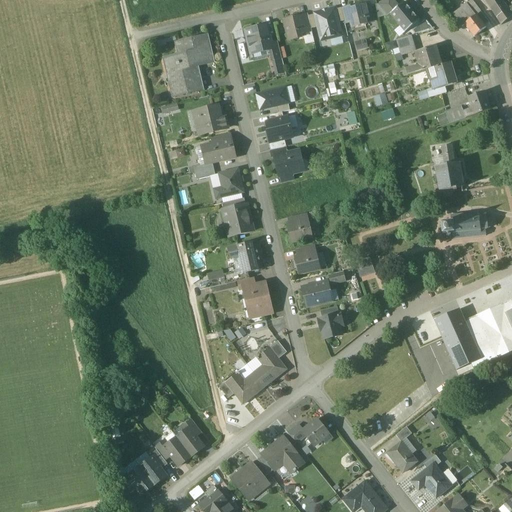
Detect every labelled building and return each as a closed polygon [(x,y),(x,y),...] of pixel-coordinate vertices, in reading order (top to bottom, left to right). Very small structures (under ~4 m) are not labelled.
[(388,16),(399,7),(392,0),(385,0),(379,6),(388,16)] [(447,7),(441,0),(436,0),(435,1),(442,11),(447,7)] [(472,0),(471,0),(463,7),(464,7),(466,10),(469,8),(474,15),(475,14),(476,15),(481,11),(472,0)] [(511,15),(511,14),(502,0),(484,0),(502,24),(511,15)] [(368,1),(355,4),(355,7),(350,8),(349,8),(350,14),(348,14),(350,22),(352,28),(366,24),(365,19),(370,18),(372,16),(368,1)] [(406,32),(420,21),(404,3),(399,7),(391,14),(406,32)] [(350,6),(341,9),(344,21),(345,24),(350,22),(348,14),(350,14),(349,8),(350,8),(350,6)] [(463,7),(453,14),(461,26),(464,24),(473,36),(485,27),(476,15),(475,14),(474,15),(469,8),(466,10),(464,7),(463,7)] [(335,10),(338,23),(344,21),(341,9),(335,10)] [(335,10),(315,15),(318,28),(321,38),(329,36),(330,40),(342,36),(338,23),(335,10)] [(308,15),(301,17),(305,30),(304,30),(305,32),(312,31),(311,29),(308,17),(308,15)] [(315,15),(308,17),(311,29),(318,28),(315,15)] [(297,17),(284,21),(285,28),(288,40),(298,38),(297,31),(304,30),(305,30),(301,17),(301,16),(297,17)] [(267,26),(253,30),(251,29),(247,30),(245,33),(246,37),(248,39),(251,52),(262,50),(263,52),(269,51),(272,50),(271,43),(267,26)] [(206,36),(175,43),(178,55),(168,57),(176,95),(173,96),(173,98),(201,90),(196,66),(212,63),(206,36)] [(411,37),(397,41),(401,53),(401,54),(415,50),(411,37)] [(277,42),(271,43),(272,50),(269,51),(272,62),(282,59),(277,42)] [(435,47),(415,52),(419,66),(406,70),(405,70),(407,76),(427,70),(441,66),(435,47)] [(401,54),(401,53),(395,55),(399,69),(405,67),(401,54)] [(441,66),(427,70),(433,88),(433,91),(445,87),(457,83),(451,63),(441,66)] [(335,64),(322,66),(324,81),(336,79),(335,64)] [(445,87),(433,91),(433,88),(427,90),(429,98),(446,93),(445,87)] [(289,104),(285,88),(257,95),(261,111),(277,107),(288,104),(289,104)] [(374,97),(377,106),(389,103),(386,93),(374,97)] [(484,93),(467,98),(471,109),(463,112),(465,119),(489,110),(486,101),(484,93)] [(164,115),(180,111),(178,103),(162,108),(164,115)] [(289,111),(288,104),(277,107),(278,114),(289,111)] [(217,107),(199,112),(200,116),(195,117),(198,131),(211,128),(212,132),(227,128),(225,117),(220,118),(217,107)] [(449,125),(465,119),(463,112),(461,108),(445,113),(446,115),(449,123),(449,125)] [(392,110),(381,113),(383,120),(394,117),(392,110)] [(282,113),(269,116),(270,122),(283,118),(282,113)] [(350,128),(358,125),(355,114),(347,117),(350,128)] [(449,123),(446,115),(437,118),(440,126),(449,123)] [(270,122),(266,123),(268,132),(267,132),(270,143),(270,144),(284,140),(292,138),(287,118),(283,118),(270,122)] [(230,135),(214,138),(215,144),(231,140),(230,135)] [(215,144),(202,147),(206,164),(212,163),(235,157),(231,140),(215,144)] [(284,140),(270,144),(270,143),(269,143),(271,151),(285,148),(286,147),(284,140)] [(451,145),(434,148),(437,167),(454,164),(451,145)] [(285,148),(271,151),(272,158),(275,158),(275,157),(287,154),(285,148)] [(404,168),(430,160),(426,148),(400,156),(404,168)] [(287,154),(275,157),(275,158),(280,178),(292,175),(300,173),(299,167),(302,162),(299,151),(287,154)] [(206,164),(194,167),(196,174),(214,169),(212,163),(206,164)] [(454,164),(437,167),(438,175),(435,176),(436,181),(439,181),(441,192),(462,188),(458,163),(454,164)] [(214,169),(196,174),(197,180),(215,176),(214,169)] [(238,169),(219,173),(223,188),(214,190),(216,199),(243,193),(238,169)] [(292,175),(280,178),(282,184),(294,181),(292,175)] [(244,199),(222,204),(223,210),(224,210),(245,204),(244,199)] [(245,204),(224,210),(223,210),(226,222),(232,220),(236,236),(253,232),(246,204),(245,204)] [(479,213),(450,216),(451,222),(441,223),(443,234),(445,234),(446,237),(449,237),(451,235),(451,234),(452,233),(453,240),(482,237),(482,236),(486,236),(485,230),(487,230),(486,228),(488,228),(490,228),(491,226),(492,225),(492,223),(491,221),(490,220),(488,219),(486,219),(485,213),(479,214),(479,213)] [(306,214),(288,218),(290,225),(290,226),(307,222),(306,214)] [(307,222),(290,226),(290,225),(287,226),(291,242),(311,238),(307,222)] [(255,242),(228,248),(230,259),(239,257),(240,262),(237,262),(239,271),(240,275),(248,273),(262,269),(255,242)] [(313,246),(296,250),(298,257),(298,258),(315,254),(313,246)] [(315,254),(298,258),(298,257),(295,258),(298,274),(319,269),(315,254)] [(369,259),(363,261),(368,275),(374,273),(369,259)] [(363,261),(356,263),(361,277),(368,275),(363,261)] [(240,275),(239,271),(231,273),(233,283),(237,282),(249,279),(248,273),(240,275)] [(343,272),(329,276),(331,285),(345,282),(343,272)] [(249,279),(237,282),(239,291),(243,290),(242,289),(255,286),(255,285),(253,278),(249,279)] [(326,283),(302,288),(307,308),(329,303),(327,295),(329,295),(330,293),(330,290),(327,288),(326,283)] [(262,284),(255,285),(255,286),(242,289),(243,290),(247,307),(250,306),(252,315),(260,313),(261,316),(272,314),(269,300),(266,301),(262,284)] [(511,299),(464,321),(482,360),(471,365),(474,370),(511,352),(511,329),(505,314),(511,310),(511,299)] [(337,307),(320,311),(322,319),(339,315),(337,307)] [(434,321),(457,371),(471,365),(482,360),(464,321),(459,310),(434,321)] [(322,319),(318,320),(321,332),(322,331),(324,340),(341,336),(339,327),(343,326),(340,315),(339,315),(322,319)] [(277,342),(269,348),(278,359),(286,353),(277,342)] [(278,359),(269,348),(258,357),(257,358),(258,360),(263,366),(253,373),(265,388),(287,370),(278,359)] [(253,373),(244,381),(239,375),(238,373),(236,374),(225,383),(234,394),(243,405),(265,388),(253,373)] [(225,383),(219,388),(228,399),(234,394),(225,383)] [(191,419),(180,428),(184,432),(189,428),(196,438),(202,434),(191,419)] [(303,432),(302,432),(306,436),(314,446),(329,434),(318,420),(303,432)] [(298,426),(288,434),(296,443),(296,444),(306,436),(302,432),(303,432),(298,426)] [(397,434),(401,441),(413,434),(409,427),(397,434)] [(184,432),(176,438),(191,457),(204,448),(196,438),(189,428),(184,432)] [(296,443),(288,434),(284,437),(291,447),(296,443)] [(493,434),(489,438),(506,454),(510,449),(493,434)] [(284,437),(261,455),(262,456),(273,470),(274,471),(283,464),(291,473),(294,471),(294,472),(296,471),(295,470),(303,463),(295,454),(296,453),(291,447),(284,437)] [(191,457),(176,438),(169,444),(164,447),(171,457),(178,467),(191,457)] [(171,457),(164,447),(169,444),(165,439),(154,447),(157,450),(165,461),(171,457)] [(401,443),(387,454),(403,474),(417,463),(401,443)] [(165,461),(157,450),(149,456),(151,459),(152,458),(161,470),(167,465),(165,461)] [(273,470),(262,456),(258,460),(269,474),(273,470)] [(435,456),(424,465),(427,469),(434,464),(436,467),(441,463),(435,456)] [(161,470),(152,458),(151,459),(140,467),(154,486),(166,477),(161,470)] [(258,460),(257,459),(252,464),(263,478),(269,474),(258,460)] [(252,464),(251,463),(230,480),(247,502),(269,485),(263,478),(252,464)] [(427,469),(412,482),(419,491),(425,485),(436,499),(451,486),(436,467),(434,464),(427,469)] [(154,486),(140,467),(129,476),(128,477),(137,488),(142,495),(154,486)] [(129,476),(127,473),(120,478),(124,496),(127,495),(137,488),(128,477),(129,476)] [(384,511),(387,510),(365,483),(343,500),(351,509),(358,503),(365,511),(384,511)] [(189,493),(196,500),(205,492),(198,485),(189,493)] [(214,486),(205,494),(208,498),(218,491),(214,486)] [(208,498),(199,505),(204,511),(214,511),(227,502),(218,491),(208,498)] [(307,507),(309,510),(316,506),(311,496),(297,504),(300,511),(307,507)] [(459,496),(438,511),(458,511),(457,510),(465,503),(459,496)] [(501,511),(509,511),(511,511),(511,503),(511,501),(499,508),(501,511)] [(234,511),(227,502),(214,511),(234,511)]
